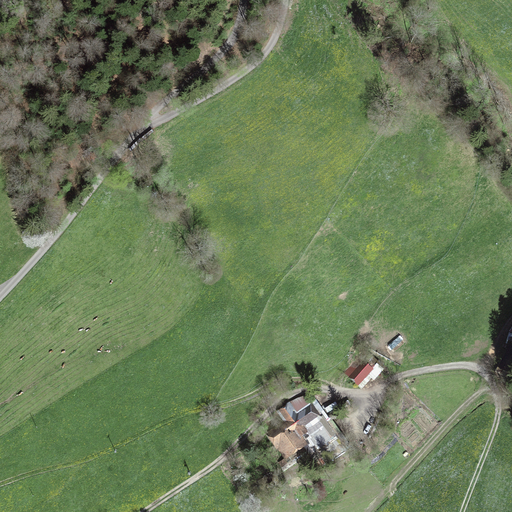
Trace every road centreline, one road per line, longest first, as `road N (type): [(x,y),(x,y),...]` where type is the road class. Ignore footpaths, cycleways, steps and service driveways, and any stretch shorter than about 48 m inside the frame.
road 1 (track): [(462,511),(503,397),(495,376),(462,365),(413,372),(363,392),(295,394),(150,511)]
road 2 (unclassified): [(0,297),(164,101),(230,44),(244,0)]
road 3 (track): [(0,485),(92,460),(201,409),(292,383),(333,393)]
road 4 (track): [(285,0),(272,42),(249,67),(146,123)]
